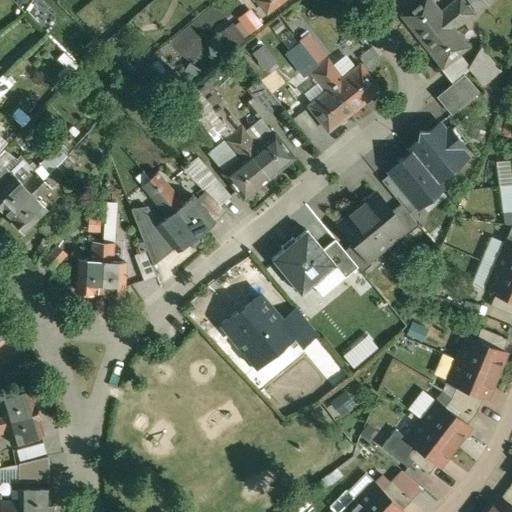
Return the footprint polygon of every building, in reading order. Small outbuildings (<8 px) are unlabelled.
[(258,0),(267,11),(281,0),(258,0)] [(455,0),(441,12),(432,0),(420,0),(402,14),(422,40),(467,5),(463,0),(455,0)] [(473,0),(471,2),(477,10),(490,0),(473,0)] [(246,5),(222,31),(235,44),(259,18),(246,5)] [(467,5),(422,40),(443,66),(468,46),(454,28),(474,13),(467,5)] [(339,43),(327,26),(316,33),(329,50),(339,43)] [(328,57),(308,32),(300,39),(319,64),(328,57)] [(265,67),(273,61),(261,44),(253,50),(265,67)] [(467,66),(481,83),(500,68),(480,45),(467,66)] [(381,88),(361,63),(344,77),(328,57),(319,64),(354,109),(381,88)] [(354,109),(319,64),(311,71),(327,90),(310,104),(330,129),(354,109)] [(464,74),(439,94),(453,112),(479,90),(464,74)] [(213,107),(195,84),(180,96),(199,118),(205,113),(213,107)] [(239,121),(222,100),(213,107),(230,128),(239,121)] [(230,128),(213,107),(205,113),(222,135),(223,135),(230,128)] [(276,131),(258,145),(239,121),(230,128),(269,177),(296,156),(276,131)] [(439,123),(430,131),(420,130),(419,140),(410,147),(442,186),(443,185),(437,179),(466,155),(459,147),(462,144),(449,129),(446,132),(439,123)] [(269,177),(230,128),(223,135),(241,159),(224,172),(244,197),(269,177)] [(66,154),(58,146),(34,169),(36,172),(37,171),(44,178),(66,154)] [(413,152),(390,170),(419,205),(442,186),(410,147),(409,148),(413,152)] [(66,154),(44,178),(51,185),(75,163),(66,154)] [(25,186),(15,175),(0,188),(0,205),(3,209),(3,208),(9,213),(44,178),(37,171),(36,172),(27,181),(29,183),(25,186)] [(214,219),(194,194),(181,205),(178,202),(181,199),(158,171),(150,177),(196,235),(202,230),(201,229),(214,219)] [(196,235),(150,177),(142,184),(142,183),(167,216),(157,223),(175,246),(178,249),(190,239),(191,239),(196,235)] [(44,178),(9,213),(14,218),(13,219),(24,230),(47,207),(36,197),(39,193),(41,196),(51,185),(44,178)] [(224,212),(206,190),(197,198),(214,219),(224,212)] [(377,192),(369,199),(367,197),(346,215),(347,216),(339,223),(354,242),(368,258),(406,227),(392,210),(377,192)] [(419,224),(401,203),(392,210),(406,227),(410,232),(419,224)] [(154,226),(146,205),(137,211),(135,206),(131,208),(153,263),(175,246),(157,223),(154,226)] [(118,225),(101,223),(100,230),(106,231),(106,240),(116,241),(118,225)] [(307,228),(272,257),(301,292),(335,264),(336,263),(323,248),(307,228)] [(98,259),(82,258),(79,289),(101,290),(104,240),(100,240),(101,235),(96,235),(95,255),(98,255),(98,259)] [(345,249),(335,238),(323,248),(336,263),(335,264),(345,277),(358,266),(345,249)] [(129,261),(112,260),(113,256),(115,256),(116,241),(106,240),(104,240),(101,290),(125,293),(129,261)] [(368,258),(354,242),(345,249),(358,266),(363,271),(372,263),(368,258)] [(511,244),(504,242),(495,264),(511,271),(511,244)] [(147,249),(135,254),(144,279),(157,275),(147,249)] [(511,271),(495,264),(485,287),(496,292),(511,298),(511,271)] [(511,298),(496,292),(491,304),(511,312),(511,298)] [(260,294),(224,323),(244,348),(243,354),(250,362),(256,362),(257,364),(266,357),(272,358),(278,355),(284,350),(287,345),(288,339),(293,335),(294,334),(282,320),(260,294)] [(317,332),(297,307),(282,320),(294,334),(293,335),(301,345),(317,332)] [(508,337),(482,326),(476,338),(503,349),(508,337)] [(476,338),(465,334),(456,357),(498,374),(503,360),(499,358),(503,349),(476,338)] [(498,374),(456,357),(446,379),(457,384),(483,395),(487,386),(492,387),(498,374)] [(483,395),(457,384),(453,395),(477,410),(483,395)] [(30,389),(0,396),(0,399),(4,412),(0,413),(0,421),(37,410),(36,404),(35,405),(30,389)] [(327,401),(336,414),(354,402),(346,389),(327,401)] [(477,410),(453,395),(445,405),(467,423),(477,410)] [(445,405),(436,398),(421,418),(456,445),(465,434),(461,430),(467,423),(445,405)] [(37,410),(0,421),(0,431),(4,430),(4,428),(7,427),(12,442),(43,433),(38,418),(40,418),(37,410)] [(456,445),(421,418),(406,437),(407,438),(415,444),(437,462),(443,454),(447,457),(456,445)] [(407,438),(403,443),(397,439),(388,450),(403,462),(408,456),(407,455),(415,444),(407,438)] [(44,441),(18,447),(20,459),(47,452),(44,441)] [(437,462),(415,444),(407,455),(408,456),(429,472),(437,462)] [(48,455),(19,462),(19,463),(19,481),(49,480),(48,455)] [(0,464),(0,465),(1,479),(17,478),(16,464),(0,464)] [(412,499),(391,479),(382,488),(402,508),(412,499)] [(382,488),(374,480),(356,498),(371,511),(398,511),(402,508),(382,488)] [(511,487),(509,485),(502,495),(511,502),(511,487)] [(51,502),(51,486),(19,487),(19,503),(15,503),(15,500),(1,500),(1,494),(0,494),(0,510),(53,510),(52,502),(51,502)] [(511,511),(511,502),(502,495),(496,503),(492,500),(483,511),(511,511)] [(371,511),(356,498),(342,511),(371,511)]
